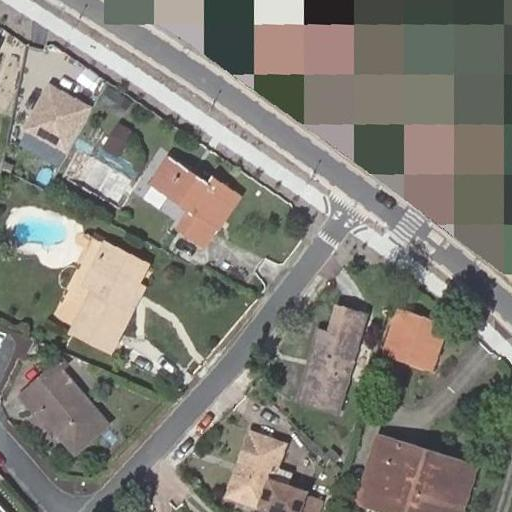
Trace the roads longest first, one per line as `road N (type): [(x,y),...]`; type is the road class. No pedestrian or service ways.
road 1 (residential): [(95,511),(223,374),(362,194)]
road 2 (tertiary): [(78,0),(362,194)]
road 3 (tertiary): [(362,194),(511,311)]
